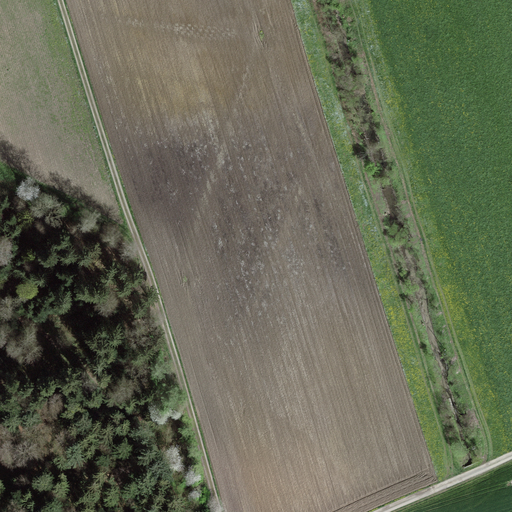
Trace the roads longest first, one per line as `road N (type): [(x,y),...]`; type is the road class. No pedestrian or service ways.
road 1 (track): [(69,0),(213,511)]
road 2 (track): [(0,299),(105,377),(198,511)]
road 3 (track): [(511,452),(378,511)]
